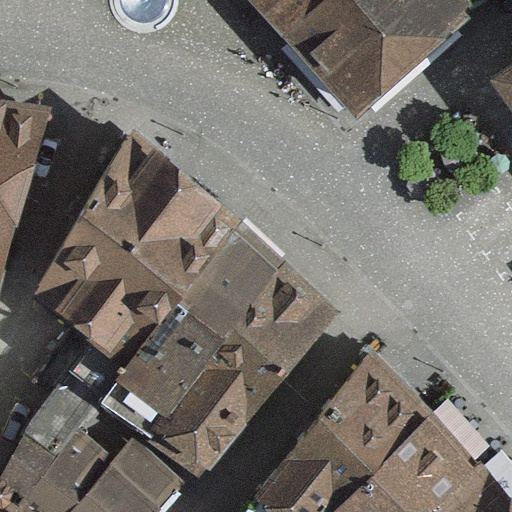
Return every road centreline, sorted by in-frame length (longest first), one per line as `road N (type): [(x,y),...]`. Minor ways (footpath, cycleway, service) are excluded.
road 1 (residential): [(407,263),(205,511)]
road 2 (residential): [(0,366),(110,67)]
road 3 (residential): [(110,67),(220,112),(338,195)]
road 4 (residential): [(511,36),(465,65),(338,195)]
road 5 (residential): [(407,263),(511,398)]
